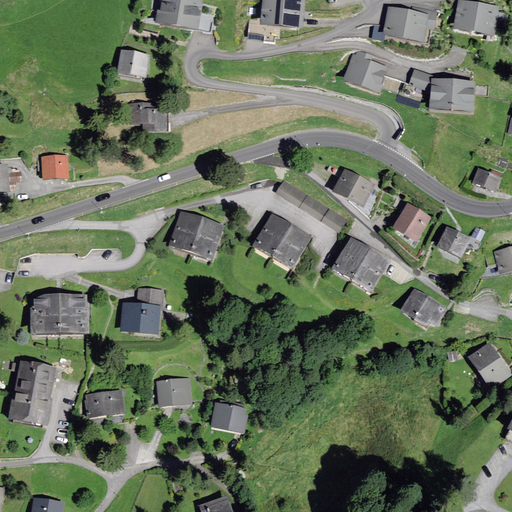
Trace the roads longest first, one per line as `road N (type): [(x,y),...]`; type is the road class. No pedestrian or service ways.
road 1 (residential): [(378,152),(387,135),(373,117),(292,94),(205,83),(191,72),(192,62),(208,53),(292,48),(404,0)]
road 2 (residential): [(259,152),(317,180),(448,297),(511,312)]
road 3 (secondary): [(259,152),(49,219)]
road 4 (residential): [(131,229),(169,211),(246,196),(320,233)]
road 5 (residential): [(131,229),(139,247),(130,263),(61,270),(109,291)]
road 6 (secondary): [(511,208),(453,202),(378,152)]
road 7 (secondary): [(378,152),(330,139),(259,152)]
